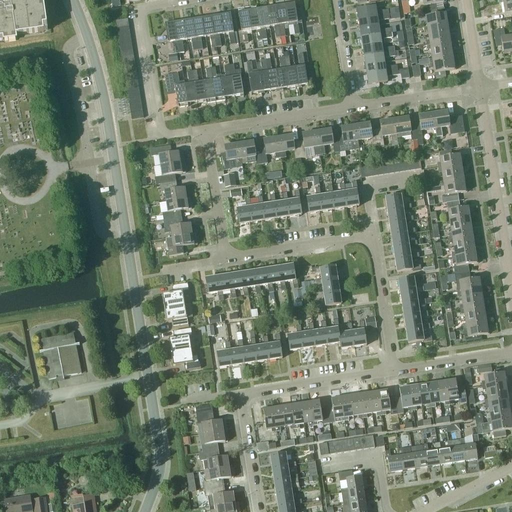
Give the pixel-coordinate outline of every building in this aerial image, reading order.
[(0,0),(0,42),(16,40),(16,36),(43,32),(42,26),(46,25),(43,4),(39,5),(38,0),(0,0)] [(421,12),(436,10),(435,5),(445,3),(444,0),(443,0),(442,0),(419,0),(420,2),(423,1),(423,6),(420,7),(421,12)] [(511,1),(502,3),(502,4),(504,14),(511,12),(511,1)] [(357,20),(389,15),(388,11),(376,12),(375,3),(365,5),(366,9),(355,10),(357,20)] [(288,4),(284,5),(288,24),(292,24),(294,36),(299,35),(297,24),(302,24),(299,9),(295,10),(294,4),(289,5),(288,4)] [(282,6),(275,7),(280,38),(285,37),(283,25),(288,24),(284,5),(282,5),(282,6)] [(264,28),(269,27),(266,7),(263,8),(263,9),(257,10),(261,41),(266,40),(264,28)] [(275,38),(280,38),(275,7),(270,8),(270,7),(266,7),(269,27),(274,26),(275,38)] [(247,35),(252,35),(251,30),(250,30),(247,10),(245,11),(245,12),(238,13),(241,32),(243,44),(248,43),(247,35)] [(250,30),(251,30),(255,29),(257,41),(261,41),(257,10),(251,11),(251,10),(247,10),(250,30)] [(423,23),(424,27),(446,24),(445,18),(447,18),(447,14),(437,15),(436,10),(421,12),(422,18),(421,18),(422,23),(423,23)] [(220,14),(218,15),(218,16),(211,17),(216,48),(221,47),(219,35),(223,34),(220,14)] [(230,14),(224,15),(224,14),(220,14),(223,34),(228,33),(230,46),(235,45),(230,14)] [(389,15),(357,20),(358,29),(378,26),(378,22),(389,20),(389,15)] [(216,48),(211,17),(206,18),(205,16),(202,17),(205,37),(209,36),(211,48),(216,48)] [(199,19),(193,20),(197,51),(202,50),(200,38),(205,37),(202,17),(199,17),(199,19)] [(117,28),(129,26),(128,19),(116,21),(117,28)] [(186,40),(190,39),(192,51),(197,51),(193,20),(187,21),(187,19),(183,20),(186,40)] [(186,40),(183,20),(181,20),(181,22),(174,23),(179,53),(183,53),(181,41),(186,40)] [(164,23),(167,43),(172,42),(174,54),(179,53),(174,23),(170,24),(170,22),(164,23)] [(428,31),(428,36),(450,33),(449,30),(447,30),(446,24),(424,27),(424,32),(428,31)] [(379,31),(378,26),(358,29),(359,39),(392,34),(391,29),(379,31)] [(503,55),(511,53),(511,36),(505,38),(504,30),(499,31),(493,32),(496,48),(502,47),(503,55)] [(450,36),(450,33),(428,36),(429,41),(426,41),(427,46),(449,42),(448,37),(450,36)] [(392,34),(359,39),(361,48),(381,45),(381,40),(392,38),(392,34)] [(431,50),(431,55),(453,51),(452,48),(450,49),(449,42),(427,46),(427,51),(431,50)] [(381,45),(361,48),(362,57),(395,52),(394,48),(382,50),(381,45)] [(453,55),(453,51),(431,55),(432,60),(429,60),(430,65),(452,61),(451,55),(453,55)] [(395,52),(362,57),(364,66),(384,63),(383,59),(395,57),(395,52)] [(178,62),(177,54),(169,55),(170,64),(178,62)] [(294,68),(298,88),(307,87),(306,78),(310,77),(308,67),(304,68),(302,55),(297,55),(299,67),(294,68)] [(284,57),(283,58),(289,90),(298,88),(294,68),(290,69),(288,57),(284,57)] [(280,70),(276,71),(279,91),(289,90),(283,58),(278,58),(280,70)] [(257,69),(257,70),(257,71),(257,74),(261,94),(270,93),(265,60),(260,61),(261,70),(258,70),(258,69),(257,69)] [(270,93),(279,91),(276,71),(271,72),(269,60),(265,60),(270,93)] [(453,67),(452,61),(430,65),(430,69),(434,68),(434,74),(456,70),(455,67),(453,67)] [(261,94),(257,74),(257,71),(252,71),(251,63),(246,63),(251,96),(261,94)] [(364,66),(365,76),(397,71),(397,66),(385,68),(384,63),(364,66)] [(233,65),(229,66),(234,98),(243,97),(242,91),(240,78),(240,77),(241,77),(240,70),(234,71),(233,65)] [(225,99),(234,98),(229,66),(223,67),(225,76),(222,77),(221,75),(221,76),(221,79),(224,100),(225,99)] [(210,69),(215,101),(215,102),(225,101),(225,99),(224,100),(221,79),(221,76),(216,76),(215,68),(210,69)] [(206,104),(215,102),(215,101),(210,69),(205,69),(207,81),(202,82),(206,102),(206,104)] [(397,71),(365,76),(367,85),(387,82),(386,78),(398,76),(400,75),(401,80),(409,79),(408,69),(398,71),(397,71)] [(196,71),(191,72),(197,104),(206,102),(202,82),(198,83),(196,71)] [(185,85),(184,85),(187,105),(188,105),(197,104),(191,72),(187,72),(188,84),(185,85)] [(188,105),(187,105),(184,85),(185,85),(184,82),(179,83),(177,74),(164,76),(166,89),(174,88),(177,107),(178,107),(178,108),(188,107),(188,105)] [(140,97),(128,99),(129,106),(141,104),(140,97)] [(141,104),(129,106),(130,113),(142,111),(141,104)] [(143,118),(142,111),(130,113),(131,120),(143,118)] [(435,129),(436,138),(442,137),(441,128),(449,127),(451,136),(464,134),(462,117),(448,119),(447,112),(433,114),(435,129)] [(421,131),(435,129),(433,114),(419,116),(420,124),(414,125),(417,141),(423,140),(421,131)] [(409,118),(394,120),(397,138),(410,136),(411,142),(417,141),(414,125),(410,125),(409,124),(409,118)] [(397,142),(397,138),(394,120),(380,123),(381,130),(376,131),(378,147),(383,146),(382,137),(391,136),(392,143),(397,142)] [(370,124),(355,126),(358,141),(371,139),(373,148),(378,147),(376,131),(371,132),(370,124)] [(357,141),(358,141),(355,126),(341,129),(342,136),(337,137),(339,153),(358,150),(357,141)] [(334,154),(339,153),(337,137),(332,137),(331,130),(317,132),(320,156),(325,155),(323,146),(332,145),(334,154)] [(320,156),(317,132),(302,135),(303,142),(298,143),(301,159),(306,158),(305,149),(313,148),(314,157),(320,156)] [(300,159),(301,159),(298,143),(293,143),(292,136),(278,139),(281,159),(286,158),(285,152),(294,151),(296,165),(301,164),(300,159)] [(264,148),(259,149),(262,165),(267,164),(266,155),(275,154),(275,159),(281,159),(278,139),(263,141),(264,148)] [(419,155),(417,141),(411,142),(412,147),(410,147),(412,156),(419,155)] [(254,142),(239,144),(242,164),(256,162),(257,166),(262,165),(259,149),(255,149),(254,142)] [(235,165),(242,164),(239,144),(224,146),(225,154),(220,155),(223,171),(229,170),(227,161),(235,160),(235,165)] [(159,156),(160,167),(184,163),(182,152),(168,154),(166,147),(155,149),(150,150),(151,157),(156,157),(159,156)] [(452,157),(441,158),(439,158),(440,164),(437,164),(438,168),(461,165),(460,158),(462,158),(461,155),(452,157)] [(185,174),(184,163),(160,167),(162,177),(155,179),(156,186),(160,185),(172,184),(171,176),(185,174)] [(462,171),(461,165),(438,168),(438,173),(442,172),(443,177),(464,174),(464,171),(462,171)] [(440,183),(441,187),(464,183),(463,177),(464,177),(464,174),(443,177),(443,182),(440,183)] [(235,187),(233,175),(224,176),(225,188),(235,187)] [(345,193),(344,193),(347,209),(359,207),(356,192),(358,192),(357,183),(352,184),(353,192),(345,193)] [(465,189),(464,183),(441,187),(426,189),(426,194),(445,191),(446,196),(441,196),(442,205),(447,204),(458,202),(457,194),(467,193),(466,189),(465,189)] [(164,192),(166,203),(187,200),(186,199),(185,189),(173,191),(172,184),(160,185),(161,193),(164,192)] [(333,195),(332,195),(334,211),(347,209),(344,193),(345,193),(344,185),(340,186),(341,193),(333,195)] [(321,197),(319,197),(322,213),(334,211),(332,195),(333,195),(332,187),(328,187),(327,187),(329,195),(321,197)] [(317,197),(307,199),(309,215),(322,213),(319,197),(321,197),(320,189),(315,189),(317,197)] [(296,201),(288,202),(287,202),(289,218),(301,216),(299,201),(300,201),(299,192),(294,193),(296,201)] [(274,204),(277,220),(289,218),(287,202),(288,202),(287,194),(282,194),(283,203),(276,204),(274,204)] [(262,206),(264,222),(277,220),(274,204),(276,204),(275,196),(270,196),(271,204),(263,206),(262,206)] [(385,199),(387,211),(403,208),(403,211),(411,209),(410,205),(402,206),(401,196),(385,199)] [(249,208),(252,224),(264,222),(262,206),(263,206),(262,198),(258,198),(259,206),(251,208),(249,208)] [(164,214),(165,221),(178,219),(176,212),(191,210),(189,199),(186,199),(187,200),(166,203),(167,213),(164,214)] [(249,208),(251,208),(250,200),(245,200),(246,208),(237,210),(239,225),(252,224),(249,208)] [(445,217),(446,221),(469,218),(468,211),(469,211),(469,208),(459,209),(458,202),(447,204),(448,211),(448,216),(445,217)] [(403,208),(387,211),(389,223),(404,221),(405,223),(413,222),(412,217),(404,218),(403,211),(403,208)] [(469,218),(446,221),(447,226),(450,225),(450,230),(472,227),(471,224),(470,224),(469,218)] [(178,219),(165,221),(163,222),(164,229),(165,234),(170,233),(171,239),(192,235),(190,225),(179,227),(178,219)] [(404,221),(389,223),(391,235),(406,233),(407,235),(415,234),(414,229),(406,230),(405,223),(404,221)] [(472,230),(472,227),(450,230),(451,235),(448,235),(448,240),(471,236),(470,230),(472,230)] [(406,233),(391,235),(393,248),(408,245),(408,247),(417,246),(416,242),(408,243),(407,235),(406,233)] [(182,248),(194,246),(192,235),(171,239),(166,239),(168,250),(169,258),(183,255),(182,248)] [(472,242),(471,236),(448,240),(449,244),(452,244),(453,249),(475,246),(474,242),(472,242)] [(408,245),(393,248),(395,260),(410,258),(410,260),(419,258),(418,254),(410,255),(408,247),(408,245)] [(475,249),(475,246),(453,249),(454,254),(451,254),(451,258),(474,255),(473,249),(475,249)] [(456,268),(457,274),(468,273),(467,266),(478,264),(477,261),(475,261),(474,255),(451,258),(452,263),(455,262),(456,268)] [(412,267),(410,260),(410,258),(395,260),(397,272),(412,270),(412,272),(420,270),(420,266),(412,267)] [(283,283),(284,283),(292,282),(294,290),(298,289),(297,280),(295,281),(293,266),(280,268),(283,283)] [(322,282),(337,280),(335,267),(320,270),(320,268),(311,269),(312,274),(320,272),(322,280),(322,282)] [(283,283),(280,268),(268,270),(270,285),(272,285),(280,283),(281,292),(286,291),(284,283),(283,283)] [(270,285),(268,270),(255,272),(258,287),(259,286),(267,285),(269,293),(273,293),(272,285),(270,285)] [(258,287),(255,272),(243,274),(245,289),(247,288),(255,287),(256,295),(261,295),(259,286),(258,287)] [(468,273),(457,274),(459,282),(459,287),(456,288),(457,292),(479,289),(478,283),(480,282),(480,279),(470,280),(468,273)] [(245,289),(243,274),(230,276),(233,291),(235,290),(243,289),(244,297),(248,297),(247,288),(245,289)] [(233,291),(230,276),(218,277),(220,292),(222,292),(230,291),(232,299),(236,298),(235,290),(233,291)] [(224,300),(222,292),(220,292),(218,277),(205,279),(208,294),(218,293),(219,301),(224,300)] [(415,292),(415,293),(424,292),(423,289),(423,288),(415,289),(413,279),(398,282),(400,294),(415,292)] [(324,295),(339,292),(337,280),(322,282),(322,280),(314,282),(314,286),(314,287),(322,285),(324,292),(324,295)] [(164,309),(185,305),(182,292),(189,291),(188,284),(172,286),(173,293),(162,295),(164,309)] [(479,289),(457,292),(457,296),(461,296),(461,301),(483,298),(482,294),(480,295),(479,289)] [(341,305),(339,292),(324,295),(324,292),(315,294),(316,295),(313,296),(313,299),(324,297),(326,307),(341,305)] [(415,292),(400,294),(402,307),(417,304),(418,306),(425,305),(425,300),(417,301),(415,293),(415,292)] [(483,301),(483,298),(461,301),(462,306),(459,306),(460,310),(482,307),(481,301),(483,301)] [(417,304),(402,307),(404,319),(419,317),(419,318),(427,317),(426,312),(419,313),(418,306),(417,304)] [(185,305),(164,309),(166,322),(171,321),(172,328),(188,325),(187,318),(185,305)] [(464,314),(464,319),(485,316),(485,313),(483,313),(482,307),(460,310),(460,315),(464,314)] [(325,331),(327,346),(339,344),(338,335),(338,330),(339,329),(337,313),(332,313),(334,321),(335,329),(327,330),(325,331)] [(462,329),(485,326),(484,320),(486,320),(485,316),(464,319),(465,324),(462,324),(462,329)] [(208,318),(209,325),(221,323),(220,317),(208,318)] [(419,317),(404,319),(406,331),(421,329),(421,331),(429,329),(428,325),(421,326),(419,318),(419,317)] [(374,319),(364,321),(366,332),(376,330),(374,319)] [(312,333),(314,348),(327,346),(325,331),(327,330),(325,323),(321,323),(322,331),(314,332),(312,333)] [(351,333),(353,348),(366,346),(364,332),(365,331),(364,323),(359,323),(361,332),(353,333),(351,333)] [(300,335),(302,350),(314,348),(312,333),(314,332),(313,324),(309,325),(310,333),(302,334),(300,335)] [(348,334),(338,335),(339,344),(340,350),(353,348),(351,333),(353,333),(352,325),(347,325),(348,334)] [(208,337),(215,336),(213,326),(206,327),(208,337)] [(300,335),(302,334),(301,326),(296,327),(297,335),(287,337),(289,352),(302,350),(300,335)] [(486,332),(485,326),(462,329),(463,334),(466,333),(467,338),(488,335),(488,332),(486,332)] [(171,353),(189,350),(187,337),(192,337),(191,329),(173,332),(174,339),(169,339),(171,353)] [(421,329),(406,331),(408,344),(423,342),(423,343),(431,342),(430,337),(423,338),(421,331),(421,329)] [(74,341),(73,334),(41,341),(43,352),(39,353),(40,353),(43,353),(49,380),(56,379),(57,383),(64,382),(63,377),(81,374),(76,346),(79,346),(79,345),(78,340),(74,341)] [(267,346),(269,361),(282,359),(279,344),(281,344),(280,336),(275,336),(276,345),(269,346),(267,346)] [(254,348),(257,363),(269,361),(267,346),(269,346),(267,337),(263,338),(264,346),(256,348),(254,348)] [(242,350),(244,365),(257,363),(254,348),(256,348),(255,339),(251,340),(250,340),(251,348),(243,349),(242,350)] [(229,351),(231,367),(244,365),(242,350),(243,349),(242,341),(238,342),(239,350),(231,351),(229,351)] [(229,351),(231,351),(230,343),(225,344),(226,352),(217,353),(219,369),(231,367),(229,351)] [(189,350),(171,353),(173,366),(183,365),(185,371),(200,369),(199,362),(198,362),(197,356),(190,357),(189,350)] [(492,373),(491,365),(478,367),(479,375),(492,373)] [(480,383),(481,387),(504,383),(503,377),(505,377),(504,374),(483,377),(484,382),(480,383)] [(451,382),(445,383),(449,406),(453,405),(453,402),(458,401),(459,404),(467,403),(464,388),(456,389),(456,387),(455,380),(451,380),(451,382)] [(445,407),(449,406),(445,383),(439,384),(439,382),(436,383),(439,404),(444,403),(445,407)] [(433,385),(427,386),(431,409),(432,414),(436,413),(434,405),(439,404),(436,383),(433,383),(433,385)] [(504,383),(481,387),(482,392),(485,391),(486,396),(507,393),(506,389),(505,389),(504,383)] [(421,385),(417,386),(421,407),(426,406),(426,410),(431,409),(427,386),(421,387),(421,385)] [(415,388),(408,389),(412,412),(416,411),(416,408),(421,407),(417,386),(414,386),(415,388)] [(408,413),(412,412),(408,389),(403,390),(402,388),(399,389),(400,399),(394,400),(397,416),(403,414),(403,410),(407,409),(408,413)] [(390,417),(397,416),(394,400),(388,401),(387,390),(384,391),(384,393),(378,394),(381,417),(385,416),(385,413),(390,412),(390,417)] [(365,396),(359,397),(363,419),(367,419),(367,416),(372,415),(368,393),(365,394),(365,396)] [(371,393),(368,393),(372,415),(376,414),(377,417),(381,417),(378,394),(372,395),(371,393)] [(508,395),(507,393),(486,396),(487,401),(483,402),(484,406),(507,402),(506,396),(508,395)] [(347,399),(341,400),(344,422),(348,422),(348,419),(353,418),(349,396),(346,397),(347,399)] [(353,396),(349,396),(353,418),(358,417),(358,420),(363,419),(359,397),(353,398),(353,396)] [(344,422),(341,400),(335,401),(334,399),(331,399),(333,410),(327,411),(329,424),(335,423),(334,421),(339,420),(340,423),(344,422)] [(316,403),(310,404),(313,427),(318,427),(318,423),(323,422),(323,425),(329,424),(327,411),(321,412),(319,401),(316,402),(316,403)] [(488,409),(489,414),(510,411),(509,408),(508,408),(507,402),(484,406),(485,410),(488,409)] [(300,404),(303,425),(308,424),(309,428),(313,427),(310,404),(304,405),(303,403),(300,404)] [(299,426),(303,425),(300,404),(297,404),(298,406),(291,407),(295,430),(299,429),(299,426)] [(282,407),(285,428),(290,427),(290,431),(295,430),(291,407),(285,408),(285,406),(282,407)] [(208,407),(195,409),(198,426),(201,425),(203,436),(224,432),(222,421),(210,423),(209,416),(208,407)] [(279,409),(273,410),(276,433),(281,432),(280,429),(285,428),(282,407),(279,407),(279,409)] [(276,433),(273,410),(266,411),(266,409),(263,410),(266,431),(271,430),(272,434),(276,433)] [(511,414),(510,411),(489,414),(490,419),(486,420),(487,424),(510,421),(509,414),(511,414)] [(511,426),(510,421),(487,424),(476,426),(476,429),(477,436),(482,435),(482,431),(489,430),(488,429),(491,428),(493,439),(505,437),(504,431),(511,429),(511,426)] [(203,436),(199,436),(200,446),(201,446),(202,454),(215,452),(214,444),(225,443),(228,442),(227,441),(226,435),(226,432),(224,432),(203,436)] [(479,446),(477,436),(472,436),(473,446),(465,447),(464,440),(460,440),(461,448),(462,448),(464,462),(477,460),(475,447),(479,446)] [(372,437),(359,439),(361,451),(374,449),(372,437)] [(384,447),(383,437),(375,439),(377,448),(384,447)] [(353,440),(355,452),(361,451),(359,439),(353,440)] [(346,441),(348,453),(355,452),(353,440),(346,441)] [(447,443),(448,450),(450,449),(452,464),(464,462),(462,448),(461,448),(460,440),(455,441),(452,442),(447,443)] [(340,442),(341,454),(348,453),(346,441),(340,442)] [(326,444),(328,456),(335,455),(333,443),(326,444)] [(320,457),(328,456),(326,444),(319,446),(320,457)] [(440,466),(452,464),(450,449),(448,450),(441,451),(439,444),(435,445),(436,452),(437,451),(440,466)] [(415,470),(427,468),(425,453),(424,454),(422,446),(410,449),(411,456),(412,455),(415,470)] [(427,446),(422,446),(424,454),(425,453),(427,468),(440,466),(437,451),(436,452),(428,453),(427,446)] [(398,450),(399,458),(400,457),(402,472),(415,470),(412,455),(411,456),(410,449),(406,449),(402,450),(398,450)] [(202,454),(199,454),(200,462),(203,461),(204,472),(205,472),(208,471),(229,468),(228,457),(216,459),(215,452),(202,454)] [(400,457),(399,458),(391,459),(390,452),(385,453),(386,460),(387,460),(389,474),(402,472),(400,457)] [(270,457),(272,469),(287,467),(288,469),(296,468),(295,463),(287,464),(285,455),(270,457)] [(287,467),(272,469),(274,482),(289,480),(290,482),(298,480),(297,476),(289,477),(288,469),(287,467)] [(207,482),(203,483),(204,490),(208,490),(220,488),(219,481),(231,479),(233,479),(233,478),(231,469),(231,468),(229,468),(208,471),(205,472),(207,482)] [(352,472),(338,474),(339,482),(346,481),(347,489),(340,490),(341,495),(348,494),(348,492),(363,490),(361,477),(353,479),(352,472)] [(274,482),(276,494),(291,492),(291,494),(299,492),(299,488),(291,489),(290,482),(289,480),(274,482)] [(208,490),(204,490),(205,498),(208,498),(209,508),(235,504),(234,493),(222,495),(220,488),(208,490)] [(348,494),(341,495),(342,503),(343,507),(350,506),(350,505),(365,502),(363,490),(348,492),(348,494)] [(293,502),(291,494),(291,492),(276,494),(278,507),(293,505),(294,506),(301,505),(301,500),(293,502)] [(97,510),(95,495),(83,497),(83,498),(70,500),(71,507),(72,511),(93,511),(94,510),(97,510)] [(34,511),(46,511),(44,499),(30,502),(29,497),(5,501),(6,511),(31,511),(32,511),(34,511)] [(350,511),(366,511),(365,502),(350,505),(350,506),(350,511)]
